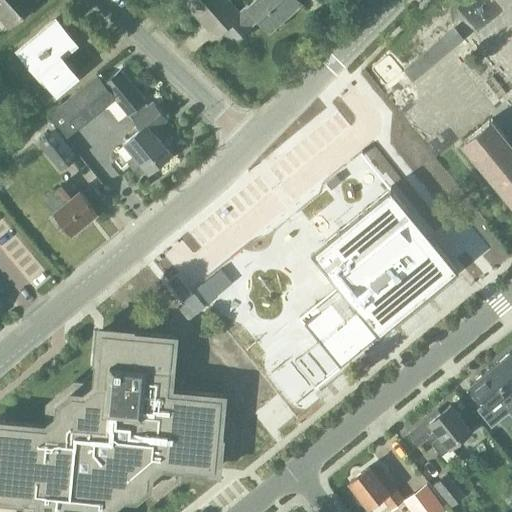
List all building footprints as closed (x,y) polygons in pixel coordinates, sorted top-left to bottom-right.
[(0,0),(0,15),(10,26),(38,1),(36,0),(0,0)] [(253,0),(249,4),(248,3),(239,11),(229,0),(183,0),(216,36),(222,31),(234,44),(262,18),(270,28),(300,0),(253,0)] [(53,22),(30,41),(50,65),(42,72),(58,91),(76,75),(61,57),(75,45),(62,28),(60,30),(53,22)] [(451,29),(405,72),(415,82),(461,39),(451,29)] [(59,106),(47,116),(65,138),(77,128),(79,130),(115,100),(128,116),(130,114),(133,118),(132,118),(141,129),(126,141),(136,153),(126,162),(138,177),(148,168),(150,170),(171,153),(154,132),(169,120),(153,101),(148,105),(145,102),(147,100),(121,69),(107,80),(100,72),(59,106)] [(511,141),(511,142),(491,119),(463,142),(511,202),(511,141)] [(79,156),(56,128),(38,142),(61,170),(79,156)] [(332,190),(341,182),(336,176),(326,184),(332,190)] [(54,213),(56,211),(72,232),(98,212),(81,191),(80,192),(70,179),(44,200),(54,213)] [(340,367),(447,279),(418,246),(431,235),(391,186),(324,242),(337,257),(324,268),(343,291),(314,316),(304,323),(340,367)] [(203,284),(197,289),(208,303),(215,298),(203,284)] [(20,423),(0,421),(0,494),(13,495),(40,498),(39,511),(111,511),(112,504),(118,498),(124,493),(137,495),(149,485),(150,472),(163,462),(183,464),(210,467),(217,468),(221,431),(222,416),(224,396),(198,393),(171,391),(173,364),(176,337),(140,334),(103,330),(101,357),(98,384),(87,382),(75,381),(62,392),(49,404),(47,426),(20,423)] [(511,351),(492,367),(511,392),(511,351)] [(511,392),(492,367),(472,384),(490,406),(499,399),(511,415),(511,392)] [(453,447),(451,445),(472,429),(452,403),(435,416),(433,413),(409,433),(419,445),(428,438),(442,456),(453,447)] [(379,465),(373,469),(370,466),(351,480),(370,505),(381,497),(392,511),(404,502),(411,511),(445,511),(448,510),(427,483),(406,500),(379,465)] [(434,484),(451,506),(465,496),(448,473),(434,484)]
